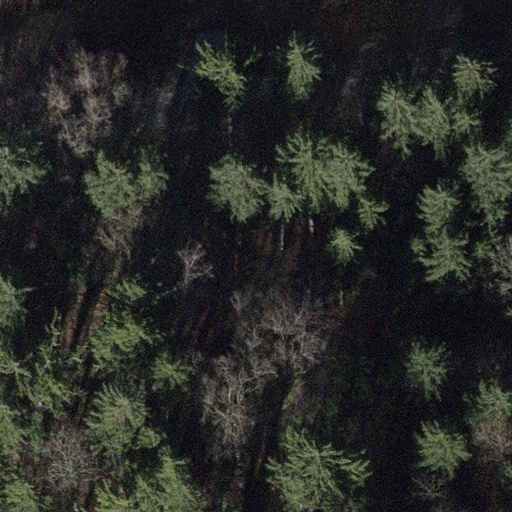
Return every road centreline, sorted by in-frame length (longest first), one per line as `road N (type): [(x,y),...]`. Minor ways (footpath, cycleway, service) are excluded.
road 1 (tertiary): [(0,150),(197,103),(511,54)]
road 2 (track): [(0,360),(511,342)]
